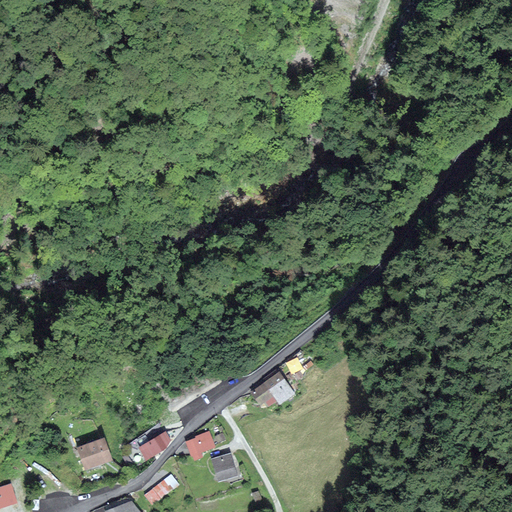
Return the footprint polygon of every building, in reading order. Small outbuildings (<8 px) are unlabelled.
[(299,354),(287,359),(292,371),(304,366),(299,354)] [(293,393),(280,374),(253,392),(264,408),(277,399),(279,403),(293,393)] [(215,446),(209,432),(196,437),(197,439),(188,442),(193,455),(194,455),(196,458),(202,456),(200,452),(215,446)] [(147,459),(166,447),(170,440),(166,433),(141,448),(147,459)] [(111,460),(104,439),(79,448),(86,469),(111,460)] [(236,474),(230,454),(213,459),(220,480),(236,474)] [(178,483),(171,475),(146,495),(153,504),(178,483)] [(0,507),(16,502),(11,485),(0,488),(0,507)] [(262,501),(258,491),(254,493),(257,502),(262,501)] [(139,511),(133,503),(109,511),(139,511)]
